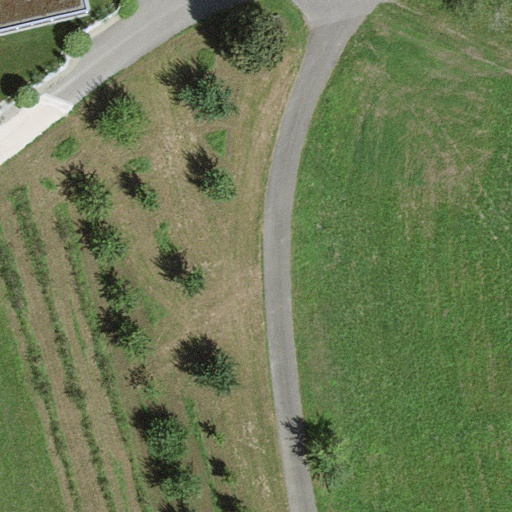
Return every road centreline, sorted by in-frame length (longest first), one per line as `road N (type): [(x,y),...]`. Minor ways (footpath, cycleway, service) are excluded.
road 1 (residential): [(345,0),(275,158),(270,275),(297,511)]
road 2 (residential): [(0,131),(206,0)]
road 3 (track): [(379,0),(511,56)]
